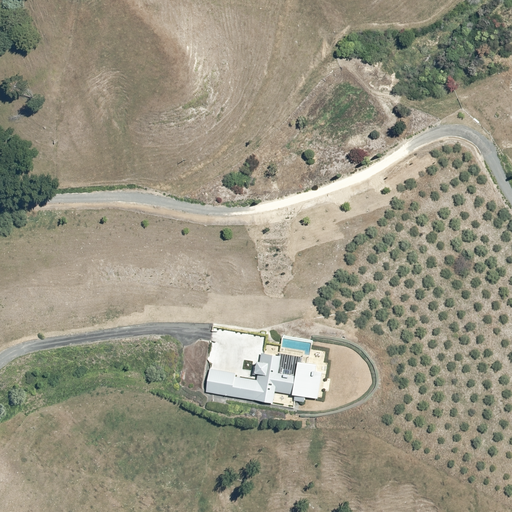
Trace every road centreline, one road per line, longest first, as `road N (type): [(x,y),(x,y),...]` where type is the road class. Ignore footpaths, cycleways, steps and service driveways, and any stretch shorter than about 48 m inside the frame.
road 1 (unknown): [(511,187),(473,132),(449,126),(364,173),(274,202),(209,206),(99,191),(0,195)]
road 2 (unknown): [(0,374),(51,345),(214,328)]
